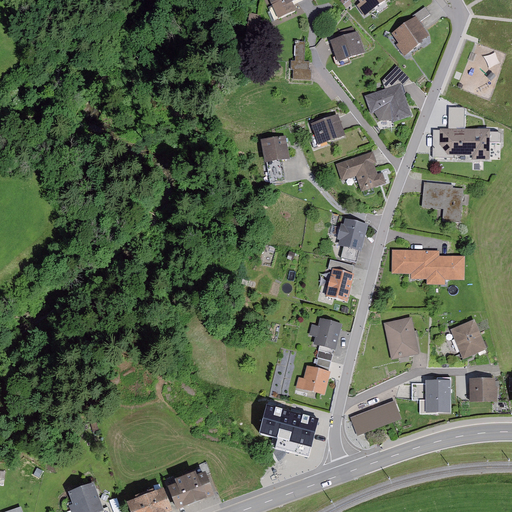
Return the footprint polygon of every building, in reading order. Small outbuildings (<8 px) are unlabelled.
[(268,0),(279,22),(296,15),(293,7),(308,0),(268,0)] [(358,0),(362,5),(357,8),(364,19),(393,0),(358,0)] [(264,17),(250,15),(246,39),(260,41),(264,17)] [(418,18),(390,37),(404,57),(432,37),(418,18)] [(358,33),(331,42),(338,65),(366,56),(358,33)] [(308,47),(299,47),(298,63),(293,62),(293,72),(297,72),(297,82),(315,83),(316,72),(312,72),(313,65),(307,64),(308,47)] [(386,92),(366,99),(371,115),(376,115),(382,123),(392,122),(393,126),(412,119),(403,88),(410,81),(397,69),(383,83),(386,92)] [(338,117),(312,125),(319,147),(345,139),(338,117)] [(489,132),(441,131),(440,148),(448,158),(474,158),(474,161),(489,162),(489,132)] [(285,138),(262,143),(267,166),(290,161),(285,138)] [(372,154),(335,166),(341,183),(355,178),(361,194),(386,186),(381,172),(375,174),(373,166),(375,165),(372,154)] [(455,187),(425,184),(422,209),(444,211),(443,224),(461,226),(465,192),(454,190),(455,187)] [(367,226),(344,221),(342,227),(340,227),(337,240),(340,240),(339,248),(361,253),(367,226)] [(439,253),(391,253),(392,277),(411,277),(411,282),(428,282),(428,288),(446,288),(446,283),(466,282),(466,259),(439,259),(439,253)] [(354,277),(332,272),(326,299),(348,304),(354,277)] [(343,323),(322,318),(320,327),(313,325),(310,336),(316,337),(315,344),(337,349),(343,323)] [(415,319),(388,325),(396,361),(423,355),(415,319)] [(480,321),(455,331),(467,361),(492,351),(480,321)] [(332,371),(308,365),(304,378),(299,377),(297,387),(326,394),(332,371)] [(453,381),(426,380),(426,414),(453,415),(453,381)] [(496,381),(470,381),(470,406),(497,405),(496,381)] [(395,402),(351,419),(357,437),(402,420),(395,402)] [(319,419),(267,405),(260,434),(278,439),(276,449),(309,457),(319,419)] [(176,488),(169,490),(176,511),(181,511),(214,501),(205,477),(198,479),(197,476),(175,484),(176,488)] [(104,511),(96,484),(70,492),(75,507),(70,509),(71,511),(104,511)] [(171,511),(164,492),(127,507),(128,511),(171,511)]
